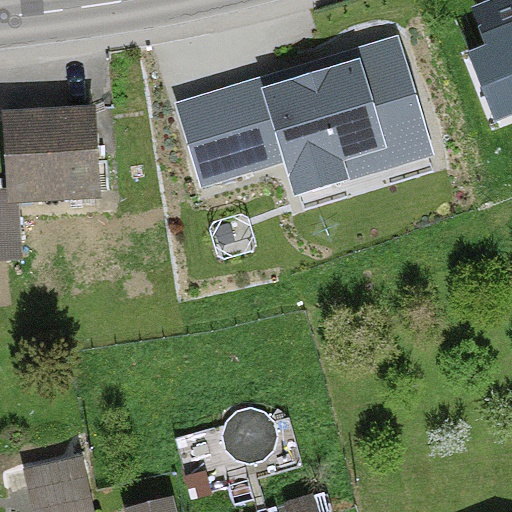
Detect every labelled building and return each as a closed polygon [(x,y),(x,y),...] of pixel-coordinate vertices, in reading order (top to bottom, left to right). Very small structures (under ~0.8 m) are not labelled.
[(511,0),(505,0),(480,10),(495,48),(476,55),(499,114),(511,109),(511,0)] [(287,153),(298,188),(426,151),(395,42),(182,104),(203,178),(287,153)] [(93,196),(89,118),(1,123),(5,201),(93,196)] [(81,511),(72,468),(30,478),(36,511),(81,511)] [(308,511),(305,502),(285,508),(285,511),(308,511)]
